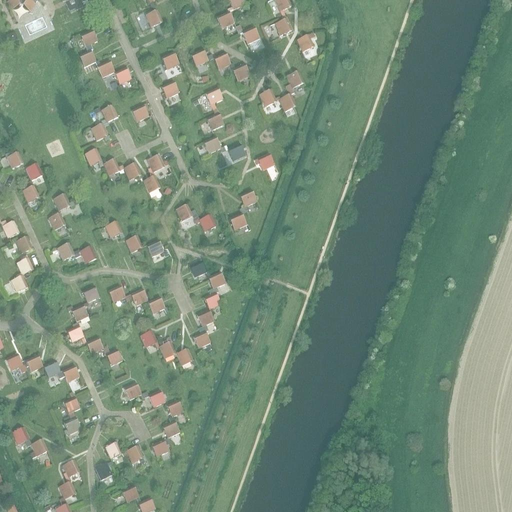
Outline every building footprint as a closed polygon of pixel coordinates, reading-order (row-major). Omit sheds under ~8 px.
[(12,0),(7,3),(11,11),(20,7),(23,7),(30,12),(38,0),(12,0)] [(64,0),(70,13),(93,3),(91,0),(64,0)] [(227,0),(232,8),(233,11),(244,6),(241,0),(227,0)] [(287,0),(278,0),(274,2),(279,14),(282,12),(286,11),(291,8),(287,0)] [(154,13),(145,17),(150,29),(162,23),(156,12),(154,13)] [(233,25),(228,14),(217,19),(222,30),(233,25)] [(283,22),(274,26),(280,38),(292,32),(286,20),(283,22)] [(243,33),(242,33),(248,46),(259,40),(253,28),(243,33)] [(92,31),(81,36),(86,48),(91,45),(97,43),(92,31)] [(298,50),(299,51),(300,50),(302,54),(313,48),(309,40),(314,38),(313,34),(296,42),(299,49),(298,50)] [(88,52),(79,56),(84,68),(95,63),(90,51),(88,52)] [(202,51),(190,56),(196,68),(207,62),(205,58),(202,51)] [(161,59),(164,66),(162,67),(165,72),(178,65),(173,54),(161,59)] [(224,54),(213,59),(218,71),(230,66),(224,54)] [(97,67),(103,78),(114,73),(109,62),(100,65),(100,66),(97,67)] [(232,71),(237,83),(249,77),(244,65),(235,70),(235,69),(232,71)] [(114,74),(120,85),(130,80),(131,80),(126,69),(114,74)] [(298,73),(286,78),(292,90),(292,89),(303,84),(298,73)] [(164,94),(162,95),(164,101),(178,94),(173,83),(161,88),(164,94)] [(217,89),(205,95),(211,107),(213,105),(222,101),(217,89)] [(270,91),(259,97),(262,104),(260,105),(261,107),(263,106),(264,109),(276,104),(276,103),(274,100),(270,91)] [(280,101),(279,101),(284,113),(295,107),(290,96),(280,101)] [(131,111),(137,123),(148,117),(145,110),(148,109),(146,104),(131,111)] [(113,107),(101,112),(105,121),(107,124),(118,118),(113,107)] [(215,116),(206,120),(211,132),(223,126),(218,115),(215,116)] [(102,126),(91,131),(96,142),(103,139),(108,137),(104,129),(102,126)] [(215,138),(203,144),(208,155),(220,150),(220,149),(215,138)] [(239,146),(228,151),(233,163),(244,157),(239,146)] [(85,156),(90,167),(97,164),(101,162),(96,151),(85,156)] [(5,155),(11,170),(23,164),(18,153),(10,157),(8,154),(5,155)] [(255,161),(257,166),(259,165),(262,172),(274,167),(268,155),(255,161)] [(159,157),(147,162),(151,169),(153,173),(164,168),(159,157)] [(123,170),(128,182),(140,176),(135,165),(123,170),(121,167),(118,168),(114,161),(103,166),(103,167),(108,177),(123,170)] [(25,170),(31,182),(42,176),(36,165),(25,170)] [(151,179),(143,183),(149,194),(160,189),(155,177),(151,179)] [(39,199),(31,182),(26,184),(29,189),(22,193),(27,204),(39,199)] [(251,191),(239,197),(244,208),(245,208),(257,203),(251,191)] [(65,196),(53,201),(58,212),(70,207),(69,205),(65,196)] [(187,206),(175,211),(181,223),(192,217),(187,206)] [(65,226),(58,212),(55,214),(56,217),(49,220),(54,231),(65,226)] [(241,215),(229,221),(234,232),(246,226),(241,215)] [(199,221),(198,221),(204,233),(216,228),(210,216),(199,221)] [(2,228),(7,240),(19,235),(13,223),(7,226),(2,228)] [(105,228),(111,240),(119,236),(121,239),(124,238),(117,223),(105,228)] [(133,239),(126,242),(131,254),(143,248),(136,234),(131,236),(133,239)] [(15,243),(20,255),(32,250),(27,238),(15,243)] [(146,246),(152,258),(163,253),(158,241),(146,246)] [(69,245),(58,250),(63,262),(74,256),(73,254),(69,245)] [(91,248),(80,253),(80,254),(82,257),(85,265),(97,260),(91,248)] [(17,266),(22,276),(33,271),(26,257),(22,259),(24,262),(17,266)] [(194,279),(206,274),(200,262),(189,267),(194,279)] [(208,273),(206,274),(213,290),(224,284),(219,273),(210,277),(208,273)] [(11,283),(16,294),(28,288),(22,277),(11,283)] [(142,290),(124,298),(119,287),(108,292),(113,304),(125,299),(126,303),(132,300),(136,307),(147,302),(142,290)] [(82,293),(87,304),(99,299),(93,288),(82,293)] [(211,297),(204,300),(209,311),(220,306),(215,294),(218,293),(216,288),(213,290),(208,292),(211,297)] [(153,315),(164,310),(159,298),(148,303),(153,315)] [(87,304),(73,311),(72,307),(67,310),(68,313),(71,312),(76,323),(88,318),(84,309),(89,307),(87,304)] [(199,329),(201,334),(193,338),(198,350),(209,345),(204,333),(208,331),(206,326),(214,323),(208,311),(197,317),(202,328),(199,329)] [(67,332),(73,344),(81,340),(84,339),(78,327),(73,329),(67,332)] [(169,344),(168,344),(159,348),(151,332),(140,337),(145,349),(154,345),(156,350),(159,349),(164,360),(175,355),(170,343),(169,344)] [(92,356),(103,351),(102,350),(97,339),(86,344),(92,356)] [(102,350),(103,351),(111,368),(122,363),(117,351),(110,354),(108,348),(102,350)] [(175,355),(181,367),(192,362),(187,350),(175,355)] [(16,356),(5,361),(11,373),(19,369),(22,368),(20,365),(16,356)] [(26,362),(27,365),(31,374),(31,373),(42,368),(37,357),(26,362)] [(44,368),(49,379),(56,376),(60,374),(62,379),(65,378),(68,384),(79,379),(74,367),(62,373),(62,372),(60,373),(55,363),(44,368)] [(124,389),(129,401),(140,395),(142,399),(147,397),(153,408),(165,403),(159,391),(149,396),(147,392),(140,395),(135,384),(124,389)] [(72,400),(63,404),(68,416),(73,413),(80,410),(74,399),(72,393),(69,395),(72,400)] [(168,453),(165,447),(170,445),(167,439),(179,434),(172,418),(183,413),(178,401),(166,407),(172,418),(168,420),(170,424),(162,428),(167,439),(151,446),(156,458),(168,453)] [(71,421),(64,424),(69,436),(80,430),(75,419),(71,421)] [(12,434),(17,446),(24,442),(27,448),(31,446),(23,429),(12,434)] [(30,454),(32,460),(36,458),(47,452),(42,441),(31,446),(34,453),(30,454)] [(105,449),(111,460),(122,455),(117,443),(105,449)] [(139,460),(142,465),(145,464),(137,447),(126,453),(131,464),(139,460)] [(64,498),(64,500),(76,495),(68,478),(79,473),(74,462),(63,467),(66,474),(68,479),(66,480),(68,484),(59,489),(64,498)] [(112,476),(108,467),(113,465),(112,462),(96,470),(101,481),(112,476)] [(132,487),(121,492),(127,504),(135,500),(138,499),(132,487)] [(140,504),(138,505),(141,511),(152,511),(155,511),(149,499),(140,504)] [(56,511),(70,511),(65,502),(61,503),(63,508),(56,511)]
